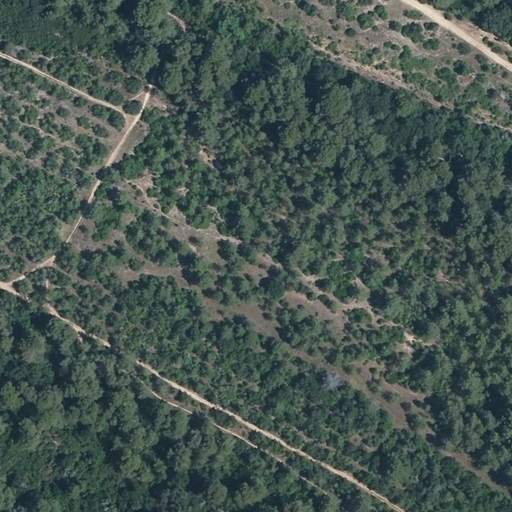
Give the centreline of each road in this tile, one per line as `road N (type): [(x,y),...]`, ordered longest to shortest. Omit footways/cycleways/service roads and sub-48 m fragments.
road 1 (track): [(0,281),(400,511)]
road 2 (track): [(511,70),(411,0)]
